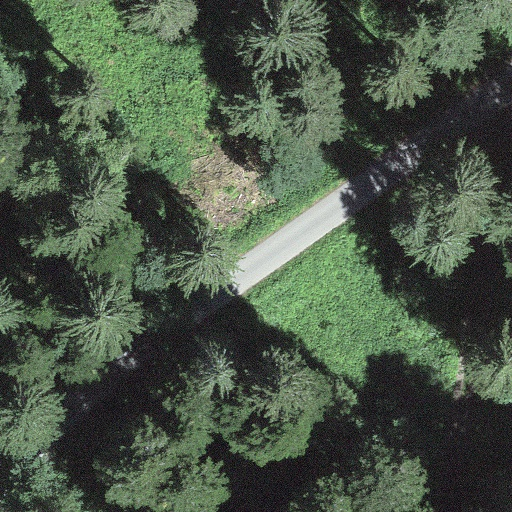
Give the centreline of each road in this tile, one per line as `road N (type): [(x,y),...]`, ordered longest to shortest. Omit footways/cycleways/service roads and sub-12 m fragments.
road 1 (track): [(0,494),(104,387),(245,272),(511,95)]
road 2 (track): [(477,117),(437,511)]
